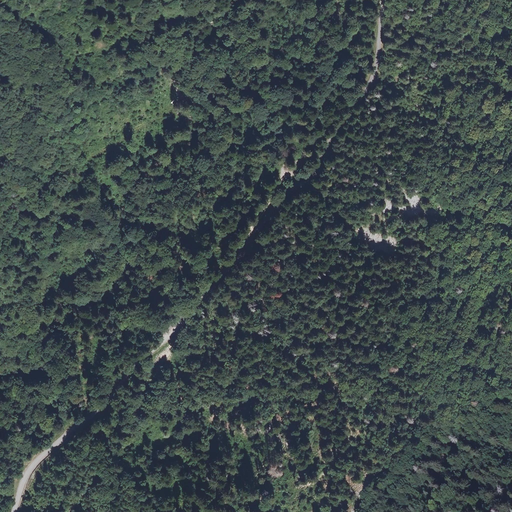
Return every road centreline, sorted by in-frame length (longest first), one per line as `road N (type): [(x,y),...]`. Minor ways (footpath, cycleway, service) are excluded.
road 1 (unclassified): [(14,511),(27,473),(148,354),(349,114),(366,76),(380,0)]
road 2 (track): [(334,0),(340,54),(318,149),(289,175),(263,221)]
